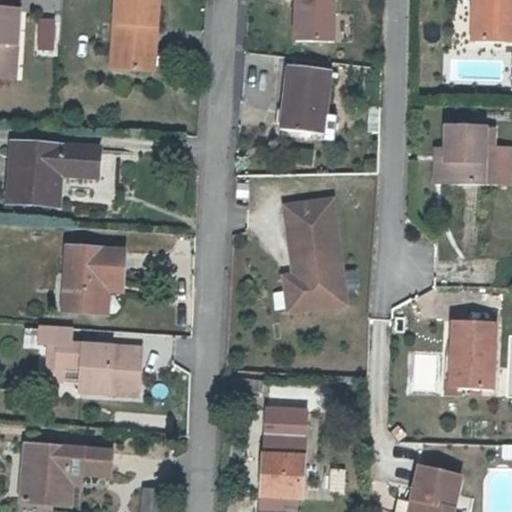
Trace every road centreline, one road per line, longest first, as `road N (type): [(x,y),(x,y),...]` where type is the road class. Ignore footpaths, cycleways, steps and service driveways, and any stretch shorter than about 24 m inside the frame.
road 1 (residential): [(222,0),(201,511)]
road 2 (residential): [(396,0),(383,304)]
